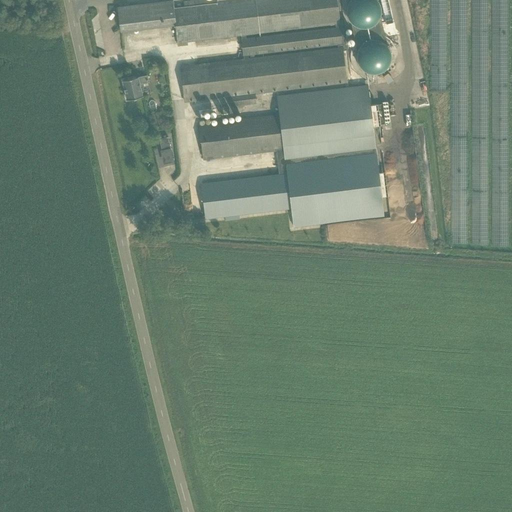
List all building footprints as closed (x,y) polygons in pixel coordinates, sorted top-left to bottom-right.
[(175,24),(174,7),(173,0),(117,7),(120,30),(175,24)] [(342,51),(346,50),(342,20),(339,20),(336,0),(202,0),(183,2),(183,6),(174,7),(175,24),(175,25),(178,46),(188,44),(187,42),(241,36),(241,39),(240,39),(243,56),(244,56),(244,60),(190,66),(180,67),(184,102),(194,100),(231,96),(232,106),(256,104),(255,94),(346,83),(342,51)] [(374,0),(346,0),(357,28),(381,20),(374,0)] [(367,75),(392,64),(379,35),(354,47),(367,75)] [(147,75),(122,81),(127,100),(142,97),(139,83),(148,81),(147,75)] [(280,114),(199,124),(203,159),(213,158),(276,151),(278,166),(375,154),(371,125),(378,124),(375,104),(368,105),(366,84),(277,95),(280,114)] [(168,137),(159,139),(164,161),(173,159),(168,137)] [(279,174),(201,184),(205,219),(225,217),(225,220),(240,219),(239,215),(292,209),(294,227),(382,217),(380,197),(387,196),(384,172),(377,173),(375,154),(278,166),(279,174)]
